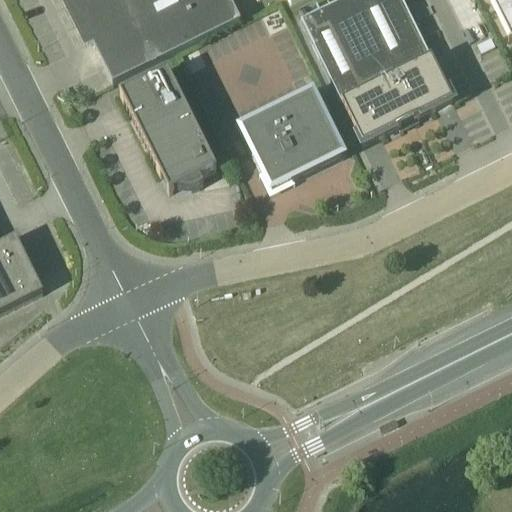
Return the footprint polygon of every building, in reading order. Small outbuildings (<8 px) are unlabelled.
[(112,89),(240,26),(227,0),(62,0),(86,48),(91,46),(112,89)] [(418,123),(451,106),(452,106),(431,63),(399,0),(350,0),(300,25),(340,106),(341,107),(362,151),(396,134),(396,135),(419,124),(418,123)] [(511,0),(488,0),(510,43),(507,44),(508,45),(511,43),(511,0)] [(199,184),(216,175),(167,75),(119,99),(160,182),(163,180),(167,186),(172,190),(177,193),(188,188),(191,195),(195,194),(199,193),(203,191),(200,185),(199,184)] [(271,196),(341,161),(311,101),(242,136),(263,178),(271,196)] [(0,249),(0,319),(43,298),(15,243),(0,249)]
